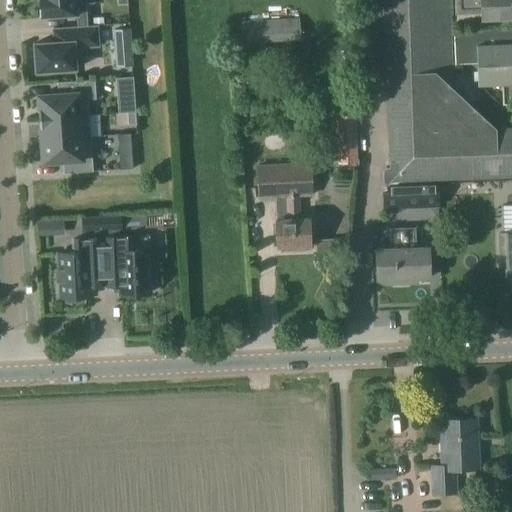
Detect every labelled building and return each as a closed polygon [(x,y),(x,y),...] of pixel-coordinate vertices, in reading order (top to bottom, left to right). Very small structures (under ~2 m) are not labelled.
[(76,15),(77,27),(87,26),(87,25),(86,4),(81,4),(80,0),(39,0),(41,17),(76,15)] [(511,129),(489,130),(489,124),(438,77),(453,68),(453,65),(452,32),(450,0),(382,0),(388,167),(385,167),(382,170),(383,181),(386,184),(387,184),(388,184),(390,182),(412,181),(438,180),(511,176),(511,129)] [(481,13),(481,20),(511,18),(511,0),(454,0),(455,14),(481,13)] [(241,44),(300,40),(299,18),(240,21),(241,44)] [(33,44),(35,72),(75,69),(74,47),(98,46),(97,25),(87,25),(87,26),(77,27),(52,28),(53,42),(33,44)] [(113,30),(113,42),(131,41),(130,29),(113,30)] [(501,105),(511,104),(511,45),(511,30),(452,32),(453,65),(477,65),(477,86),(500,85),(501,105)] [(117,96),(133,95),(132,77),(115,78),(117,96)] [(38,96),(39,109),(39,119),(89,115),(88,100),(96,99),(94,80),(57,83),(58,94),(38,96)] [(128,125),(136,124),(135,112),(127,113),(128,125)] [(40,128),(41,140),(90,137),(89,115),(39,119),(39,128),(40,128)] [(354,162),(358,162),(360,130),(355,129),(356,126),(340,125),(338,162),(354,162)] [(62,162),(63,173),(93,171),(90,137),(41,140),(42,163),(62,162)] [(286,197),(287,219),(276,220),(277,247),(280,247),(280,251),(293,250),(293,246),(309,246),(308,218),(300,218),(299,197),(313,196),(311,162),(256,165),(257,199),(286,197)] [(382,194),(383,208),(438,206),(437,184),(412,185),(387,185),(387,194),(382,194)] [(121,229),(121,216),(82,218),(82,231),(121,229)] [(427,248),(415,248),(414,228),(389,228),(390,249),(375,249),(376,280),(379,280),(379,285),(416,284),(416,278),(428,278),(427,248)] [(511,233),(499,234),(500,254),(506,254),(507,280),(511,280),(511,233)] [(146,236),(103,238),(105,266),(112,266),(114,295),(149,293),(148,280),(153,279),(152,262),(148,262),(146,236)] [(65,297),(66,302),(83,301),(83,296),(89,296),(89,291),(102,290),(99,238),(73,239),(73,253),(58,254),(58,270),(56,270),(56,281),(59,281),(59,298),(65,297)] [(432,494),(455,493),(454,470),(477,469),(475,419),(440,421),(442,466),(431,466),(432,494)] [(369,469),(370,480),(395,479),(395,468),(369,469)]
